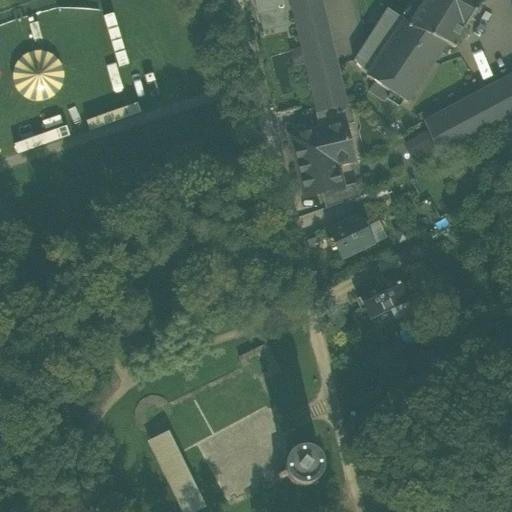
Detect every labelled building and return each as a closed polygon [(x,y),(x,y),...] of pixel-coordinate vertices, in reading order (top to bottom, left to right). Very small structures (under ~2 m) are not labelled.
[(283,0),(260,0),(254,2),(257,16),(258,16),(283,10),(285,9),(283,0)] [(289,0),(300,48),(303,59),(333,52),(321,0),(289,0)] [(445,44),(453,48),(481,0),(425,0),(409,28),(445,44)] [(353,62),(368,77),(402,24),(405,19),(388,8),(353,62)] [(283,10),(258,16),(262,33),(287,27),(283,10)] [(409,28),(402,24),(368,77),(374,82),(390,92),(407,102),(445,44),(409,28)] [(303,59),(300,48),(289,51),(293,67),(304,65),(303,59)] [(346,106),(333,52),(303,59),(304,65),(316,113),(346,106)] [(511,124),(511,73),(456,104),(475,140),(511,124)] [(390,92),(374,82),(367,93),(383,103),(390,92)] [(475,140),(456,104),(424,121),(428,131),(437,154),(438,156),(475,140)] [(315,114),(319,131),(344,125),(345,126),(354,124),(350,105),(346,106),(315,114)] [(292,137),(306,197),(321,194),(341,189),(341,188),(335,164),(353,160),(345,126),(344,125),(319,131),(292,137)] [(437,154),(428,131),(415,136),(416,138),(422,151),(425,160),(437,154)] [(422,151),(416,138),(402,143),(407,157),(422,151)] [(341,189),(321,194),(325,210),(359,197),(356,184),(341,188),(341,189)] [(359,197),(364,211),(390,201),(384,188),(359,197)] [(329,230),(343,259),(376,243),(368,227),(362,214),(329,230)] [(378,222),(368,227),(376,243),(386,238),(378,222)] [(410,239),(403,226),(391,232),(398,245),(410,239)] [(395,256),(402,270),(409,266),(420,261),(413,247),(395,256)] [(376,266),(381,278),(396,271),(399,270),(394,258),(376,266)] [(428,276),(420,261),(409,266),(416,281),(428,276)] [(359,292),(370,317),(389,309),(408,301),(396,271),(381,278),(372,282),(373,286),(359,292)] [(414,313),(408,301),(389,309),(394,321),(414,313)] [(238,358),(243,367),(250,364),(248,360),(258,355),(259,358),(262,356),(263,357),(266,356),(270,364),(267,365),(268,367),(266,368),(267,371),(262,373),(265,379),(280,372),(266,344),(238,358)] [(258,380),(265,379),(262,373),(267,371),(266,368),(268,367),(267,365),(270,364),(266,356),(263,357),(262,356),(259,358),(258,355),(248,360),(250,364),(243,367),(246,373),(247,376),(249,375),(253,382),(258,380)] [(243,367),(169,403),(159,409),(153,406),(146,411),(146,418),(151,422),(148,433),(149,437),(173,483),(177,480),(175,476),(182,473),(185,471),(182,467),(179,468),(175,460),(178,458),(176,454),(172,456),(168,448),(172,446),(169,441),(166,444),(160,434),(166,432),(174,411),(172,408),(178,405),(180,408),(184,406),(182,403),(191,399),(193,402),(197,400),(196,397),(205,392),(206,396),(213,392),(211,389),(218,386),(220,389),(224,387),(223,384),(232,379),(234,382),(238,380),(236,377),(246,373),(243,367)] [(282,415),(265,379),(258,380),(262,389),(259,391),(261,395),(264,394),(269,403),(271,402),(272,403),(273,406),(273,408),(271,409),(276,418),(272,419),(274,424),(278,422),(282,432),(279,434),(281,438),(284,436),(292,453),(294,451),(297,450),(290,435),(297,432),(295,427),(288,430),(283,420),(290,417),(288,412),(282,415)] [(139,427),(148,433),(151,422),(146,418),(146,411),(153,406),(159,409),(169,403),(162,397),(153,395),(144,398),(138,404),(135,417),(139,427)] [(170,431),(148,442),(181,511),(196,511),(206,507),(170,431)] [(285,469),(285,473),(287,477),(291,482),(294,484),(298,486),(303,487),(306,486),(310,486),(312,484),(315,482),(318,480),(320,478),(321,475),(322,472),(322,468),(322,465),(321,462),(320,459),(318,456),(316,454),(314,452),(311,451),(308,449),(305,449),(301,449),(297,450),(294,451),(292,453),(290,454),(289,456),(287,459),(286,461),(285,464),(285,469)] [(287,477),(285,473),(279,477),(277,474),(274,475),(274,479),(274,481),(276,483),(287,477)] [(196,495),(190,498),(198,508),(190,511),(185,499),(181,501),(186,511),(221,511),(275,485),(274,481),(274,479),(264,484),(263,480),(259,483),(260,486),(252,490),(250,487),(244,490),(245,493),(235,498),(234,495),(230,497),(232,500),(223,505),(221,501),(217,503),(218,507),(213,509),(211,506),(208,507),(204,510),(196,495)]
